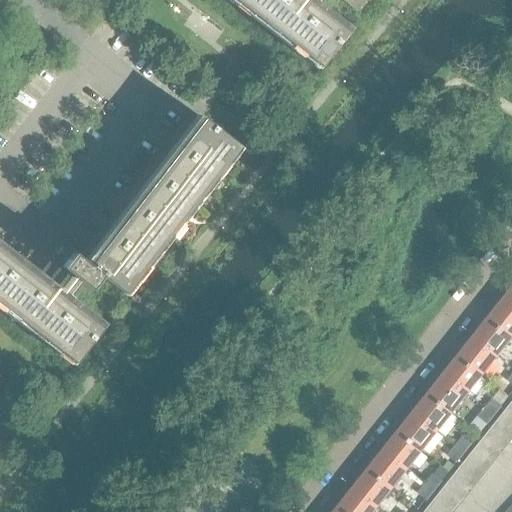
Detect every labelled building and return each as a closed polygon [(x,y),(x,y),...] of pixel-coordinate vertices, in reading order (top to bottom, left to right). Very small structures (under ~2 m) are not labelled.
[(89,0),(100,8),(105,0),(89,0)] [(227,0),(234,5),(261,26),(288,47),(316,69),(348,27),(321,6),(313,0),(343,0),(343,1),(357,12),(365,0),(227,0)] [(0,308),(16,321),(44,343),(72,364),(104,323),(76,301),(66,294),(76,280),(89,290),(99,276),(125,296),(149,265),(172,236),(194,206),(217,177),(240,147),(203,118),(180,148),(157,177),(134,206),(111,236),(88,265),(65,248),(53,262),(59,266),(48,280),(21,259),(0,242),(0,308)] [(511,288),(503,300),(511,306),(511,288)] [(511,338),(511,337),(511,306),(503,300),(488,319),(511,338)] [(497,356),(511,338),(488,319),(473,337),(497,356)] [(482,375),(497,356),(473,337),(458,356),(482,375)] [(467,394),(482,375),(458,356),(443,375),(467,394)] [(452,413),(467,394),(443,375),(429,394),(452,413)] [(437,431),(452,413),(429,394),(414,413),(437,431)] [(501,406),(493,399),(485,409),(494,416),(501,406)] [(511,427),(511,410),(508,408),(500,418),(511,427)] [(487,425),(494,416),(485,409),(478,418),(487,425)] [(422,450),(437,431),(414,413),(399,431),(422,450)] [(511,443),(511,441),(511,427),(500,418),(492,428),(511,443)] [(503,453),(511,443),(492,428),(484,438),(503,453)] [(407,469),(422,450),(399,431),(384,450),(407,469)] [(464,453),(471,444),(463,437),(455,446),(464,453)] [(495,463),(503,453),(484,438),(476,448),(495,463)] [(457,462),(464,453),(455,446),(448,456),(457,462)] [(487,473),(495,463),(476,448),(468,458),(487,473)] [(393,488),(407,469),(384,450),(369,469),(393,488)] [(479,483),(487,473),(468,458),(460,468),(479,483)] [(471,493),(479,483),(460,468),(452,478),(471,493)] [(378,507),(393,488),(369,469),(354,488),(378,507)] [(441,482),(441,481),(433,475),(425,484),(434,491),(441,482)] [(463,503),(471,493),(452,478),(445,488),(463,503)] [(427,500),(434,491),(425,484),(418,493),(427,500)] [(345,511),(373,511),(378,507),(354,488),(339,507),(345,511)] [(454,511),(455,511),(463,503),(445,488),(437,498),(454,511)] [(433,511),(454,511),(437,498),(429,508),(433,511)]
